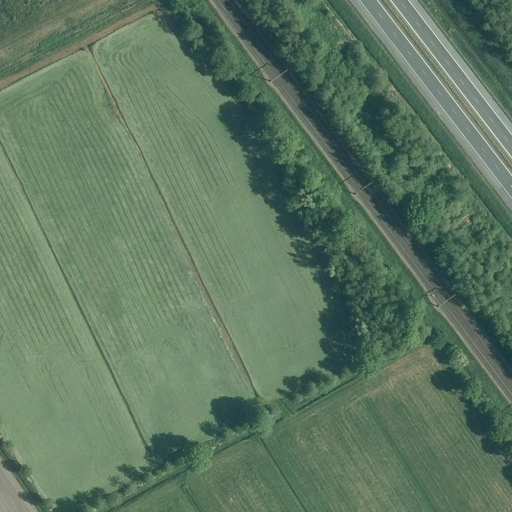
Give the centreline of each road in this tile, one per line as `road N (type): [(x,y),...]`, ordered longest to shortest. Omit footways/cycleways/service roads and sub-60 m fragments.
road 1 (motorway): [(367,0),(511,188)]
road 2 (motorway): [(511,148),(398,0)]
